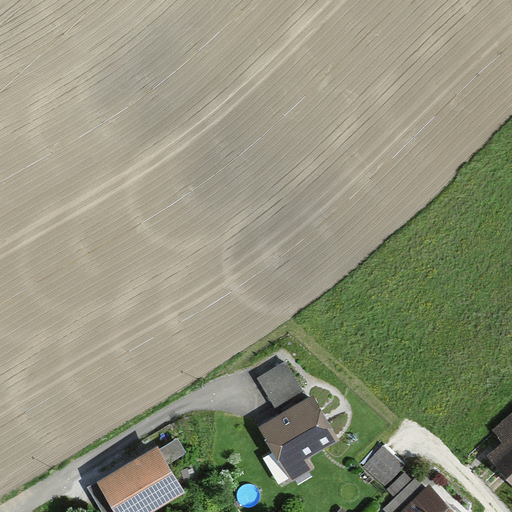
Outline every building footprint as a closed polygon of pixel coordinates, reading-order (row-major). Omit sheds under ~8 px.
[(279,404),(308,384),(286,351),(257,371),(279,404)] [(335,430),(312,392),(262,421),(293,473),(310,463),(302,450),(335,430)] [(155,442),(102,475),(124,511),(129,511),(180,482),(155,442)] [(464,511),(393,442),(368,468),(409,508),(405,511),(464,511)] [(511,474),(511,442),(496,456),(511,474)]
